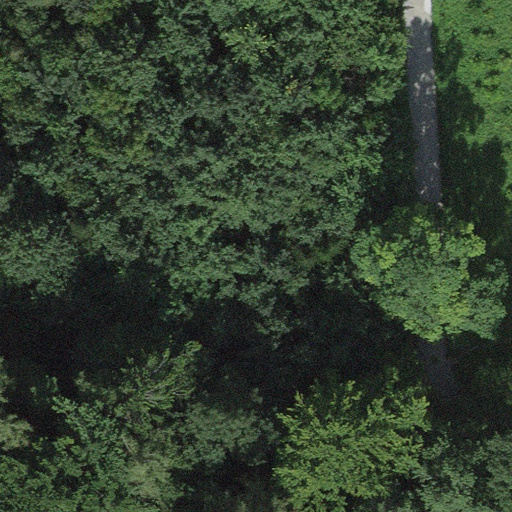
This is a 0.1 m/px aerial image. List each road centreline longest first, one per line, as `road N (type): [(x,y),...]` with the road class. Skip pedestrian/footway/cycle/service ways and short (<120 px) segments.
road 1 (track): [(417,0),(433,352),(413,511)]
road 2 (track): [(0,506),(312,412),(428,393)]
